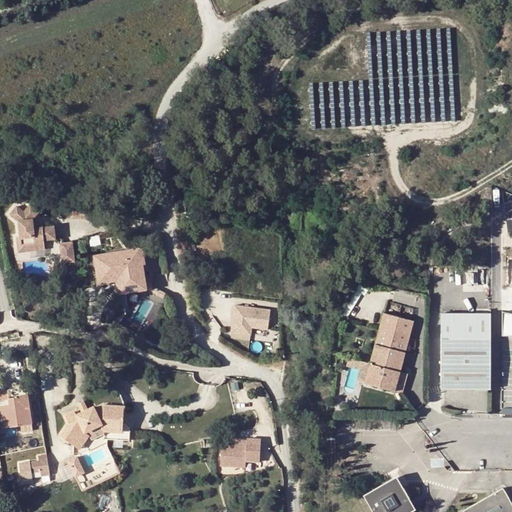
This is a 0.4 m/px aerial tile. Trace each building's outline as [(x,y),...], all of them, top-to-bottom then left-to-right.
[(88,203),(69,205),(71,217),(89,215),(88,203)] [(28,246),(28,250),(43,248),(42,239),(53,238),(52,226),(42,226),(41,223),(41,221),(38,219),(37,211),(28,204),(22,211),(21,247),(28,246)] [(21,247),(22,211),(22,212),(14,205),(7,214),(17,222),(18,236),(15,237),(17,248),(21,247)] [(71,241),(58,242),(61,261),(73,259),(71,241)] [(94,253),(98,281),(115,278),(122,277),(124,291),(145,288),(142,263),(144,263),(142,247),(126,249),(126,252),(113,253),(113,251),(94,253)] [(122,277),(115,278),(119,307),(110,319),(116,323),(124,312),(122,300),(125,300),(124,291),(122,277)] [(266,327),(269,308),(233,303),(230,330),(249,332),(250,325),(266,327)] [(386,312),(371,363),(400,371),(415,320),(386,312)] [(502,336),(511,335),(511,313),(502,313),(502,336)] [(441,339),(442,389),(447,389),(491,390),(491,314),(441,314),(441,339)] [(352,358),(350,366),(360,369),(357,379),(366,382),(371,363),(352,358)] [(371,363),(366,382),(394,390),(400,371),(371,363)] [(407,373),(400,371),(394,390),(402,392),(407,373)] [(64,412),(67,420),(60,438),(74,448),(84,434),(101,426),(104,433),(104,441),(129,443),(130,433),(130,432),(129,430),(129,429),(126,427),(125,427),(124,427),(123,426),(123,404),(121,396),(117,388),(103,401),(104,402),(94,407),(92,404),(75,412),(73,408),(64,412)] [(0,406),(4,427),(31,423),(27,395),(14,396),(14,398),(7,399),(8,404),(0,406)] [(84,434),(74,448),(79,451),(88,437),(84,434)] [(246,445),(222,443),(220,464),(246,465),(246,460),(259,461),(261,437),(247,437),(246,445)] [(49,474),(49,472),(45,456),(38,459),(39,462),(27,466),(30,475),(42,471),(43,475),(49,474)] [(71,464),(62,466),(64,478),(73,477),(71,464)] [(394,484),(388,489),(394,498),(400,494),(394,484)] [(363,504),(367,510),(368,511),(401,511),(400,509),(408,506),(404,500),(400,494),(394,498),(388,489),(363,504)] [(511,511),(511,504),(503,489),(461,511),(511,511)]
